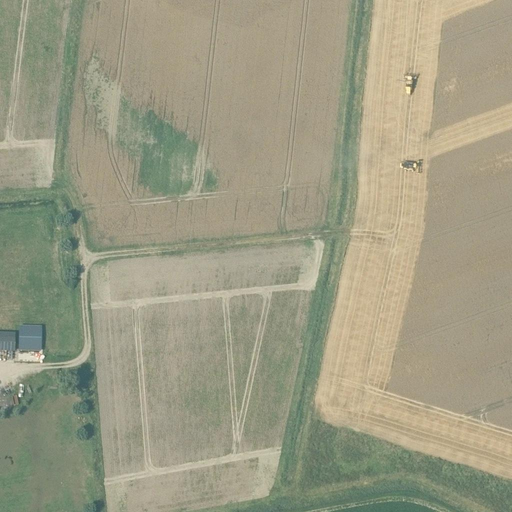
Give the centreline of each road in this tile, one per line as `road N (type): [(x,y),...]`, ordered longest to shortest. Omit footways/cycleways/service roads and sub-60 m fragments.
road 1 (track): [(350,232),(80,259),(67,193)]
road 2 (track): [(41,367),(85,355),(80,259)]
